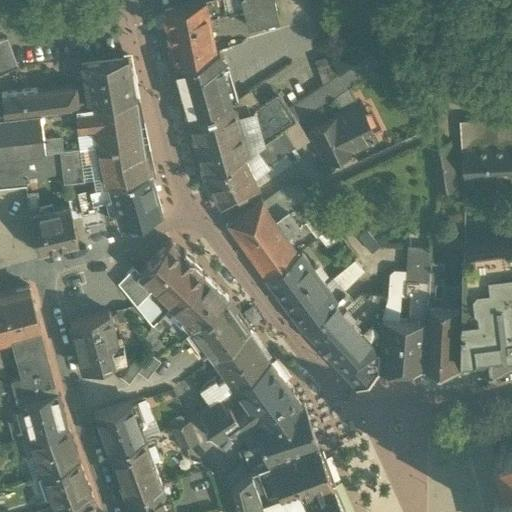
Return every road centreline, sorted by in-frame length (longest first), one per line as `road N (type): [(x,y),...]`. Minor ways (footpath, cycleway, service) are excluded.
road 1 (residential): [(194,221),(277,328),(360,401),(419,404),(511,389)]
road 2 (residential): [(104,511),(39,267)]
road 3 (residential): [(134,0),(169,156),(194,221)]
road 4 (residential): [(39,267),(120,250),(194,221)]
